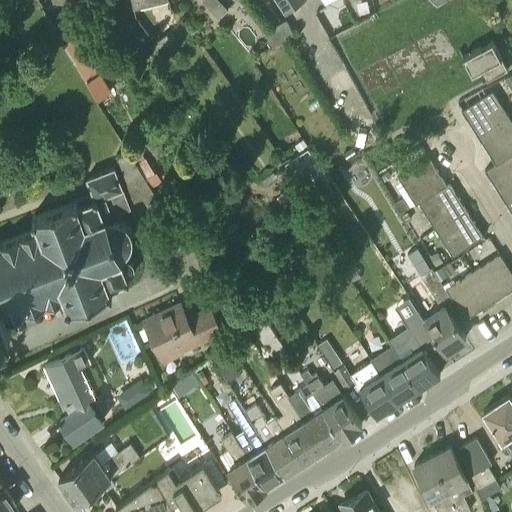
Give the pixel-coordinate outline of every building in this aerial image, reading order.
[(203,0),(218,17),(228,8),(220,0),(203,0)] [(301,0),(252,0),(272,25),(281,20),(265,0),(280,0),(286,9),(301,0)] [(391,4),(389,0),(374,0),(377,8),(391,4)] [(80,1),(69,2),(71,12),(81,11),(80,1)] [(281,20),(272,25),(272,26),(264,31),(272,45),(294,32),(285,18),(281,20)] [(441,27),(412,43),(424,64),(425,64),(435,58),(440,66),(457,57),(441,27)] [(64,42),(98,98),(112,89),(101,71),(98,73),(88,56),(93,54),(80,32),(64,42)] [(154,42),(157,46),(159,49),(172,40),(166,33),(154,42)] [(412,43),(384,58),(396,80),(397,80),(407,74),(412,82),(429,72),(425,64),(424,64),(412,43)] [(494,44),(464,60),(474,78),(482,73),(488,85),(510,73),(494,44)] [(94,53),(104,68),(114,62),(105,47),(94,53)] [(384,58),(356,74),(368,96),(379,89),(384,97),(402,88),(397,80),(396,80),(384,58)] [(511,89),(511,72),(503,78),(511,90),(511,89)] [(478,136),(509,116),(492,89),(461,109),(478,136)] [(495,162),(511,151),(511,120),(509,116),(478,136),(495,162)] [(347,176),(364,166),(358,156),(346,138),(338,144),(349,162),(341,167),(347,176)] [(116,153),(133,200),(154,192),(128,149),(116,153)] [(155,171),(143,151),(135,156),(147,176),(152,186),(162,180),(156,170),(155,171)] [(501,195),(511,188),(511,151),(495,162),(484,169),(501,195)] [(416,201),(446,182),(429,156),(399,175),(416,201)] [(0,333),(2,332),(4,331),(5,329),(6,327),(12,325),(8,316),(9,316),(9,315),(63,294),(63,295),(64,294),(67,302),(66,303),(67,306),(71,305),(71,304),(83,299),(83,301),(97,296),(96,294),(108,289),(109,290),(112,289),(110,284),(125,278),(126,279),(129,278),(128,274),(129,274),(130,273),(132,272),(132,270),(133,269),(133,268),(134,266),(134,264),(133,263),(132,261),(131,260),(130,259),(129,258),(127,257),(125,257),(123,257),(122,257),(121,254),(123,252),(125,251),(127,249),(128,248),(129,246),(130,244),(131,243),(131,241),(132,240),(132,238),(132,235),(132,233),(131,231),(131,229),(129,226),(127,224),(126,222),(123,220),(120,218),(117,211),(130,206),(114,165),(87,176),(93,191),(73,199),(74,200),(36,215),(36,214),(32,215),(34,219),(35,218),(38,226),(37,227),(0,241),(0,333)] [(391,176),(388,171),(381,175),(384,180),(391,176)] [(435,227),(466,208),(449,181),(446,182),(416,201),(416,203),(419,201),(435,227)] [(511,188),(501,195),(511,211),(511,188)] [(400,211),(408,206),(403,197),(394,202),(400,211)] [(435,227),(453,254),(483,235),(466,208),(435,227)] [(411,218),(407,211),(401,214),(405,221),(411,218)] [(270,246),(270,248),(270,257),(270,262),(285,262),(285,246),(270,246)] [(443,261),(437,251),(430,255),(435,265),(443,261)] [(472,270),(492,301),(511,287),(511,272),(499,252),(472,270)] [(428,267),(424,259),(414,265),(418,273),(428,267)] [(449,260),(434,269),(440,278),(455,269),(449,260)] [(281,281),(291,275),(285,266),(275,273),(281,281)] [(454,300),(445,287),(432,266),(421,274),(441,304),(444,303),(446,306),(454,300)] [(445,287),(454,300),(465,318),(492,301),(472,270),(445,287)] [(319,284),(311,290),(316,296),(324,290),(319,284)] [(182,350),(222,331),(210,306),(187,317),(180,302),(144,319),(164,361),(183,352),(182,350)] [(444,303),(441,304),(423,316),(444,350),(466,336),(446,306),(444,303)] [(295,321),(286,306),(270,316),(279,331),(295,321)] [(372,356),(381,371),(399,399),(421,384),(403,357),(393,342),(372,356)] [(403,357),(421,384),(440,372),(422,345),(403,357)] [(73,438),(104,417),(89,395),(96,392),(82,364),(90,361),(83,346),(45,364),(62,401),(64,400),(68,409),(57,417),(58,419),(61,417),(74,436),(73,437),(73,438)] [(342,361),(335,350),(327,356),(333,366),(342,361)] [(239,374),(228,356),(216,363),(228,381),(239,374)] [(334,369),(345,387),(356,380),(345,362),(334,369)] [(308,368),(302,372),(315,392),(343,435),(362,422),(332,377),(324,382),(319,374),(314,377),(308,368)] [(381,371),(356,387),(364,398),(366,396),(377,413),(399,399),(381,371)] [(188,388),(181,378),(171,385),(178,395),(188,388)] [(278,416),(305,458),(325,446),(290,393),(289,394),(281,382),(270,388),(285,411),(278,416)] [(300,387),(290,393),(325,446),(340,436),(341,436),(342,435),(342,436),(343,435),(315,392),(306,397),(300,387)] [(511,398),(509,393),(483,410),(511,453),(511,452),(511,398)] [(236,434),(268,483),(286,471),(246,409),(237,396),(227,402),(245,429),(236,434)] [(246,409),(286,471),(305,458),(278,416),(277,416),(276,414),(267,420),(256,402),(246,409)] [(229,449),(220,454),(247,497),(268,484),(267,483),(268,483),(236,434),(234,430),(233,431),(227,422),(216,429),(229,449)] [(470,472),(471,471),(491,460),(477,435),(459,446),(470,472)] [(75,500),(91,489),(140,454),(131,441),(106,459),(111,465),(107,468),(95,451),(59,477),(75,500)] [(464,493),(473,489),(450,444),(433,453),(456,498),(462,511),(471,508),(464,493)] [(433,498),(438,507),(456,498),(433,453),(414,463),(432,498),(433,498)] [(177,480),(170,470),(132,494),(115,505),(120,511),(155,511),(179,497),(188,511),(192,511),(199,508),(195,501),(218,486),(203,462),(177,480)] [(481,498),(501,485),(489,463),(471,471),(481,498)] [(115,482),(110,476),(101,482),(106,489),(115,482)] [(0,511),(8,511),(9,511),(10,511),(12,510),(11,508),(18,503),(4,483),(0,486),(0,511)] [(345,511),(379,511),(367,488),(340,502),(345,511)]
